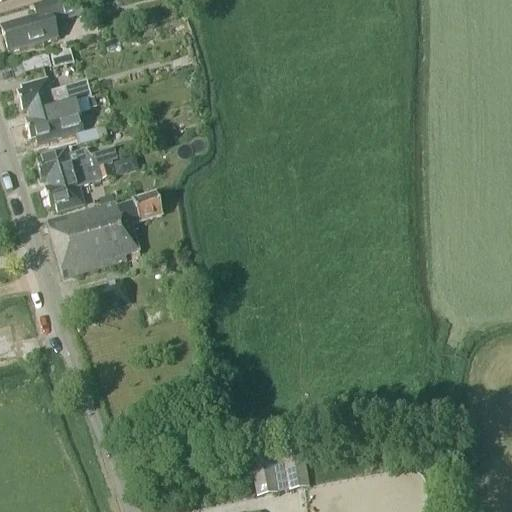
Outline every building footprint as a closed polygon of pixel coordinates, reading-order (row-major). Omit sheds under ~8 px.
[(53,26),(69,21),(82,17),(77,0),(63,0),(32,9),(35,19),(0,28),(0,29),(7,55),(57,41),(53,26)] [(153,26),(150,14),(135,18),(138,30),(153,26)] [(69,51),(49,56),(53,70),(74,65),(70,51),(69,51)] [(46,57),(21,64),(24,75),(49,68),(46,57)] [(26,114),(27,119),(90,100),(86,85),(51,94),(47,81),(19,89),(20,94),(15,96),(20,116),(26,114)] [(90,100),(27,119),(28,123),(23,124),(29,144),(35,142),(36,148),(64,140),(59,120),(95,110),(92,99),(90,100)] [(104,128),(76,136),(79,148),(108,140),(104,128)] [(91,158),(92,161),(82,164),(79,153),(69,156),(67,149),(39,157),(40,161),(35,162),(41,183),(46,182),(47,186),(110,168),(113,167),(112,166),(117,164),(113,152),(91,158)] [(101,183),(113,180),(110,168),(47,186),(48,190),(43,191),(49,212),(54,211),(55,215),(83,207),(78,190),(102,183),(101,183)] [(162,219),(154,194),(130,201),(131,204),(117,208),(116,204),(46,224),(62,280),(126,262),(125,258),(137,255),(137,256),(139,255),(131,228),(162,219)] [(123,282),(81,294),(82,298),(87,317),(103,313),(130,305),(123,282)] [(308,489),(301,449),(248,459),(256,499),(308,489)]
